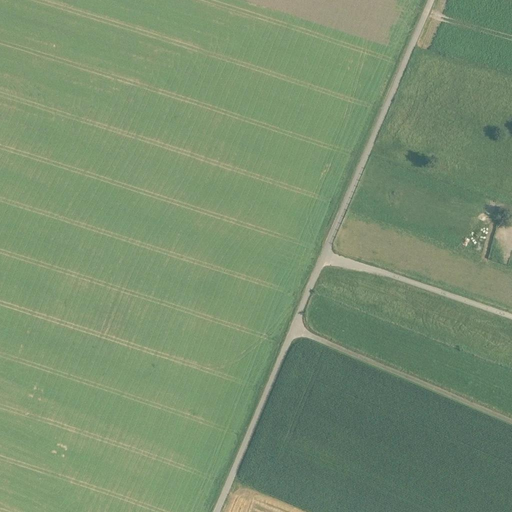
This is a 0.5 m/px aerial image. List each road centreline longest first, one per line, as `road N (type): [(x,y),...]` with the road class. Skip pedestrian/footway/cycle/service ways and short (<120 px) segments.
road 1 (track): [(217,511),(431,0)]
road 2 (track): [(511,425),(294,330)]
road 3 (track): [(326,254),(511,318)]
